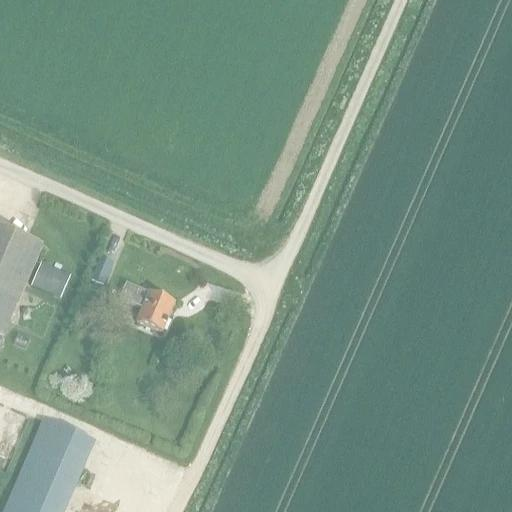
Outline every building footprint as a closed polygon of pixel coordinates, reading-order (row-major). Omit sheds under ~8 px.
[(0,345),(42,248),(0,230),(0,345)] [(111,264),(100,259),(91,282),(102,287),(111,264)] [(37,264),(29,283),(54,294),(62,275),(37,264)] [(148,296),(125,287),(119,301),(141,311),(136,324),(161,335),(174,306),(148,295),(148,296)] [(28,307),(21,308),(23,320),(30,319),(28,307)] [(3,511),(64,511),(94,444),(42,422),(3,511)]
